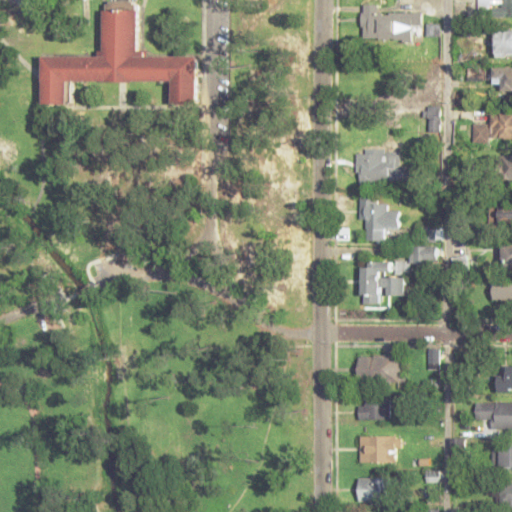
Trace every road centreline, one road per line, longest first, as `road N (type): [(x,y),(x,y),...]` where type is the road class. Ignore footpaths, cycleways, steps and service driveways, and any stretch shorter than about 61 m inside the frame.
road 1 (tertiary): [(322,511),(322,0)]
road 2 (residential): [(93,282),(130,275),(190,281),(287,331),(511,334)]
